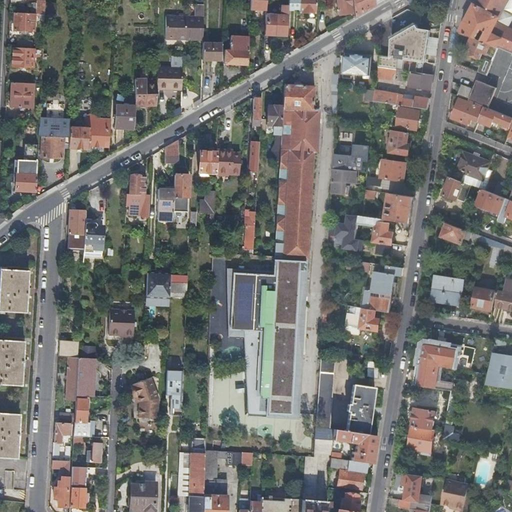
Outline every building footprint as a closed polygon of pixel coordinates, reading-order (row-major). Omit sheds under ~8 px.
[(40,13),(45,13),(45,0),(42,0),(37,0),(37,3),(37,12),(40,13)] [(265,13),(266,7),(266,0),(250,0),(250,12),(265,13)] [(299,11),(316,12),(316,0),(288,0),(288,4),(288,8),(299,9),(299,11)] [(337,0),(339,13),(353,11),(351,0),(337,0)] [(353,15),(380,0),(351,0),(353,11),(353,15)] [(511,0),(476,0),(461,31),(499,47),(499,48),(511,52),(511,29),(507,27),(499,23),(502,19),(499,17),(508,0),(511,0)] [(165,37),(203,38),(203,4),(195,4),(195,15),(165,15),(165,37)] [(275,33),(286,34),(288,8),(288,4),(281,4),(281,7),(276,7),(266,7),(265,13),(264,33),(275,33)] [(35,12),(30,12),(15,11),(14,29),(34,30),(35,12)] [(390,56),(379,55),(378,67),(379,67),(397,70),(399,59),(425,63),(430,31),(419,29),(417,25),(391,40),(390,56)] [(225,63),(247,65),(249,35),(231,35),(230,49),(225,49),(225,63)] [(499,48),(472,37),(468,46),(472,47),(471,51),(481,56),(483,52),(495,57),(499,48)] [(221,60),(222,42),(203,41),(202,59),(221,60)] [(18,47),(13,46),(12,65),(33,66),(34,47),(32,47),(18,47)] [(343,73),(370,75),(372,55),(345,53),(343,73)] [(157,67),(157,77),(156,88),(176,88),(182,88),(183,55),(177,55),(173,55),(172,67),(157,67)] [(467,57),(463,65),(476,70),(479,62),(480,62),(467,57)] [(479,62),(476,70),(484,74),(488,66),(479,62)] [(405,71),(397,70),(379,67),(377,77),(392,79),(393,73),(398,74),(397,80),(403,81),(405,71)] [(431,90),(433,75),(410,71),(408,86),(431,90)] [(157,77),(134,77),(135,104),(156,104),(156,88),(157,77)] [(315,86),(288,84),(288,77),(284,79),(283,106),(280,162),(274,256),(274,270),(226,267),(228,335),(243,336),(261,337),(257,411),(297,414),(299,368),(301,369),(305,289),(300,287),(300,283),(306,283),(308,245),(307,245),(314,139),(318,139),(319,111),(317,110),(317,109),(314,109),(315,86)] [(462,84),(458,95),(483,105),(489,107),(497,87),(486,82),(478,79),(474,89),(462,84)] [(33,83),(11,81),(10,106),(32,107),(33,83)] [(365,100),(375,101),(376,91),(366,90),(365,100)] [(376,91),(375,101),(428,110),(430,99),(414,96),(414,97),(414,100),(405,99),(405,95),(376,91)] [(261,98),(254,98),(252,125),(260,125),(261,98)] [(472,119),(477,121),(483,107),(460,98),(452,117),(467,123),(467,122),(470,123),(472,119)] [(135,104),(116,103),(115,125),(124,126),(126,127),(132,127),(133,127),(134,127),(135,104)] [(280,162),(283,106),(273,105),(273,107),(268,106),(267,125),(275,125),(274,134),(276,134),(275,143),(272,149),(271,161),(280,162)] [(483,107),(477,121),(490,126),(492,121),(509,127),(511,119),(511,116),(489,107),(483,105),(483,107)] [(417,130),(420,111),(400,108),(397,127),(417,130)] [(69,126),(68,147),(89,148),(89,145),(104,146),(105,135),(107,135),(108,118),(98,117),(95,114),(93,113),(89,113),(87,113),(84,116),(84,127),(69,126)] [(409,132),(393,130),(390,152),(408,155),(410,145),(407,144),(409,132)] [(40,156),(62,158),(63,136),(41,135),(40,156)] [(164,147),(164,164),(174,164),(177,164),(177,140),(164,147)] [(250,169),(257,170),(258,161),(258,150),(259,142),(254,141),(254,147),(251,147),(250,169)] [(334,154),(333,168),(357,171),(363,172),(364,161),(369,162),(371,145),(355,144),(354,155),(334,154)] [(230,150),(217,149),(217,151),(216,173),(239,174),(240,152),(237,152),(230,152),(230,150)] [(216,173),(217,151),(199,151),(198,172),(216,173)] [(488,181),(490,176),(492,170),(487,168),(489,162),(464,152),(459,164),(457,169),(465,173),(462,181),(472,185),(483,189),(484,189),(488,181)] [(381,177),(384,159),(378,158),(375,176),(381,177)] [(407,162),(384,159),(381,177),(404,181),(407,162)] [(15,190),(35,191),(37,162),(17,161),(16,172),(13,172),(12,179),(16,180),(15,190)] [(333,168),(331,193),(348,195),(349,185),(345,185),(346,182),(356,183),(356,182),(357,171),(333,168)] [(188,174),(174,174),(174,183),(174,187),(173,189),(173,204),(173,211),(187,211),(187,197),(188,174)] [(139,178),(139,175),(130,175),(129,194),(126,194),(126,206),(129,207),(140,207),(140,214),(142,217),(149,217),(150,195),(145,195),(145,178),(139,178)] [(465,201),(472,185),(462,181),(450,176),(443,194),(457,200),(458,198),(465,201)] [(157,219),(172,219),(173,211),(173,204),(173,189),(158,189),(157,219)] [(497,222),(506,198),(506,197),(501,196),(484,189),(483,189),(477,204),(490,209),(486,218),(497,222)] [(366,190),(366,198),(374,199),(375,191),(366,190)] [(199,213),(214,213),(215,191),(209,191),(208,205),(199,205),(199,213)] [(386,219),(410,223),(414,197),(390,193),(388,206),(386,205),(385,212),(387,213),(386,219)] [(67,233),(84,233),(85,220),(85,210),(69,209),(67,233)] [(255,211),(245,210),(244,225),(248,225),(246,254),(252,255),(255,211)] [(358,224),(359,215),(346,214),(346,223),(330,220),(329,235),(344,237),(342,248),(358,250),(360,239),(355,238),(358,224)] [(364,215),(359,215),(358,224),(376,227),(374,241),(377,242),(391,244),(393,233),(388,232),(390,223),(384,222),(385,218),(364,215)] [(86,219),(85,220),(84,233),(83,248),(83,250),(101,251),(103,221),(94,220),(93,219),(86,219)] [(478,250),(480,241),(481,235),(460,228),(447,223),(441,237),(462,244),(463,241),(468,242),(466,246),(478,250)] [(480,241),(488,245),(490,239),(481,235),(480,241)] [(488,245),(504,250),(506,245),(491,239),(490,239),(488,245)] [(391,244),(377,242),(375,253),(390,255),(391,244)] [(345,267),(369,271),(371,263),(347,259),(345,267)] [(363,308),(376,310),(389,312),(395,275),(402,276),(403,268),(373,263),(372,271),(374,271),(372,289),(371,289),(370,290),(366,290),(363,308)] [(26,288),(27,282),(27,271),(5,269),(6,267),(0,266),(0,313),(3,314),(3,311),(25,313),(26,288)] [(146,297),(169,298),(169,297),(170,282),(170,273),(147,272),(146,297)] [(432,300),(460,304),(464,279),(436,275),(432,300)] [(511,280),(505,279),(502,293),(499,292),(496,307),(511,310),(511,280)] [(170,282),(169,297),(186,297),(187,283),(170,282)] [(492,310),(496,291),(477,287),(473,306),(492,310)] [(363,308),(356,307),(355,314),(347,313),(345,325),(379,331),(380,319),(375,318),(376,310),(363,308)] [(120,332),(133,332),(134,310),(110,309),(109,333),(120,334),(120,332)] [(326,330),(338,333),(339,325),(328,323),(326,330)] [(257,411),(261,337),(243,336),(247,415),(296,418),(297,414),(257,411)] [(443,366),(457,368),(462,345),(424,338),(420,343),(418,355),(429,357),(428,358),(439,360),(438,365),(443,366)] [(496,338),(494,344),(506,346),(507,340),(496,338)] [(22,358),(22,352),(23,342),(0,340),(0,384),(20,386),(22,358)] [(81,348),(81,357),(92,358),(93,349),(81,348)] [(511,355),(493,352),(488,373),(486,382),(511,388),(511,355)] [(334,356),(321,353),(316,427),(330,428),(330,427),(329,427),(334,356)] [(429,357),(418,355),(413,384),(444,389),(445,389),(447,381),(437,380),(439,368),(443,366),(438,365),(439,360),(428,358),(429,357)] [(77,357),(67,356),(65,398),(75,399),(76,389),(76,380),(77,357)] [(92,396),(94,358),(77,357),(76,380),(76,389),(75,395),(87,396),(92,396)] [(379,362),(365,360),(362,376),(376,378),(379,362)] [(172,398),(172,415),(181,416),(183,371),(167,371),(166,393),(170,393),(170,398),(172,398)] [(151,378),(142,382),(132,385),(132,386),(130,388),(129,389),(128,390),(128,391),(128,392),(128,393),(128,394),(129,394),(129,396),(130,397),(131,398),(132,398),(133,398),(134,398),(135,398),(138,403),(138,418),(158,419),(158,399),(151,378)] [(344,429),(344,431),(367,434),(371,415),(372,407),(375,388),(353,384),(350,404),(348,404),(347,411),(349,412),(346,429),(344,429)] [(452,391),(445,389),(444,389),(440,409),(448,410),(452,391)] [(86,420),(87,399),(75,399),(74,412),(74,420),(73,436),(84,437),(93,437),(99,437),(100,430),(94,430),(94,420),(86,420)] [(414,408),(436,412),(437,406),(415,402),(414,408)] [(433,429),(436,412),(414,408),(412,425),(433,429)] [(60,419),(74,420),(74,412),(60,411),(60,419)] [(17,431),(18,425),(18,414),(0,413),(0,457),(5,458),(16,459),(17,431)] [(60,433),(71,434),(71,422),(55,421),(54,442),(53,442),(52,457),(58,458),(59,443),(60,443),(60,433)] [(452,442),(458,443),(460,435),(452,433),(454,426),(446,424),(444,431),(443,440),(452,442)] [(431,452),(435,430),(433,429),(412,425),(408,448),(419,450),(418,453),(425,455),(425,451),(431,452)] [(333,429),(332,440),(352,443),(354,440),(355,440),(354,452),(351,451),(350,460),(367,463),(373,464),(377,436),(367,434),(344,431),(333,429)] [(83,448),(84,437),(73,436),(73,447),(83,448)] [(332,440),(315,439),(314,457),(305,456),(302,499),(301,511),(325,511),(326,506),(327,502),(315,501),(319,454),(331,455),(331,452),(332,440)] [(180,440),(178,494),(189,494),(188,511),(202,511),(204,471),(205,453),(205,441),(180,440)] [(100,462),(101,443),(92,443),(92,451),(87,450),(86,462),(100,462)] [(205,450),(205,453),(204,471),(215,471),(216,458),(217,450),(205,450)] [(242,452),(217,450),(216,458),(227,458),(226,465),(241,465),(241,462),(241,459),(242,452)] [(252,453),(242,452),(241,459),(241,462),(252,463),(252,453)] [(367,463),(350,460),(340,458),(331,457),(330,466),(337,468),(337,470),(341,471),(339,485),(360,488),(363,473),(366,474),(367,463)] [(62,467),(61,479),(58,479),(58,486),(55,486),(54,497),(58,497),(57,505),(67,506),(68,476),(69,461),(64,460),(52,459),(52,467),(62,467)] [(95,474),(96,467),(87,467),(79,467),(71,466),(69,506),(84,507),(84,503),(87,503),(87,493),(84,493),(84,488),(78,488),(79,474),(87,474),(95,474)] [(407,473),(420,476),(421,469),(408,467),(407,473)] [(4,487),(12,488),(13,471),(5,470),(4,487)] [(204,471),(202,511),(225,511),(227,482),(213,482),(213,479),(215,479),(215,471),(204,471)] [(419,502),(422,476),(420,476),(407,473),(405,487),(403,500),(412,501),(416,502),(419,502)] [(452,506),(464,508),(464,507),(465,504),(467,493),(469,484),(445,480),(440,506),(440,507),(451,509),(452,506)] [(129,484),(128,511),(150,511),(153,511),(154,482),(144,482),(144,485),(129,484)] [(341,498),(340,509),(358,511),(359,501),(356,501),(357,495),(345,493),(344,499),(341,498)] [(271,511),(272,497),(261,496),(261,502),(260,511),(271,511)] [(290,511),(291,498),(272,497),(271,511),(290,511)] [(248,511),(249,501),(250,498),(239,498),(238,511),(248,511)] [(301,511),(302,499),(291,498),(290,511),(301,511)] [(428,511),(430,504),(419,502),(416,502),(412,501),(403,500),(400,500),(399,506),(409,508),(417,510),(416,511),(428,511)] [(249,501),(248,511),(260,511),(261,502),(249,501)]
